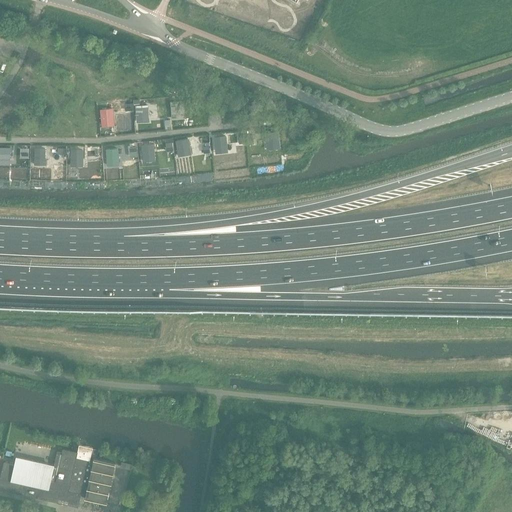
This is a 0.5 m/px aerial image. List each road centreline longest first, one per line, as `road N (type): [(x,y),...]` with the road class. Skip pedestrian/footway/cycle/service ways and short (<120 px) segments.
road 1 (motorway): [(511,152),(292,212),(122,243)]
road 2 (motorway): [(511,208),(293,239),(122,243)]
road 3 (unclassified): [(511,96),(381,132),(153,36)]
road 4 (motorway): [(168,278),(319,270),(511,240)]
road 5 (motorway): [(168,278),(260,296),(511,296)]
road 6 (motorway): [(0,276),(168,278)]
road 7 (motorway): [(122,243),(0,240)]
